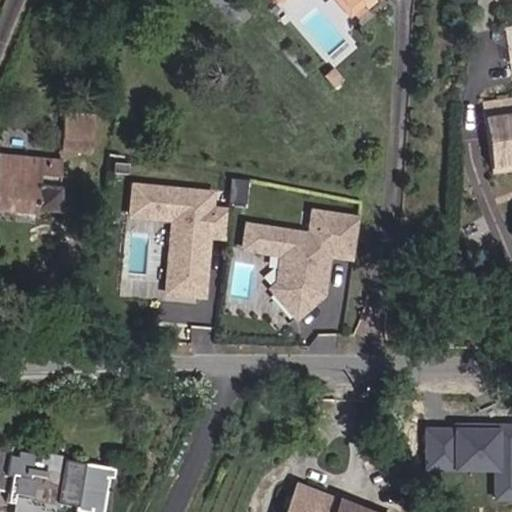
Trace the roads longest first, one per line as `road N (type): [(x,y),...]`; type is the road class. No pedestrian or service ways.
road 1 (residential): [(511,384),(409,382),(210,343),(0,343)]
road 2 (unknown): [(382,375),(401,0)]
road 3 (unknown): [(241,347),(173,511)]
